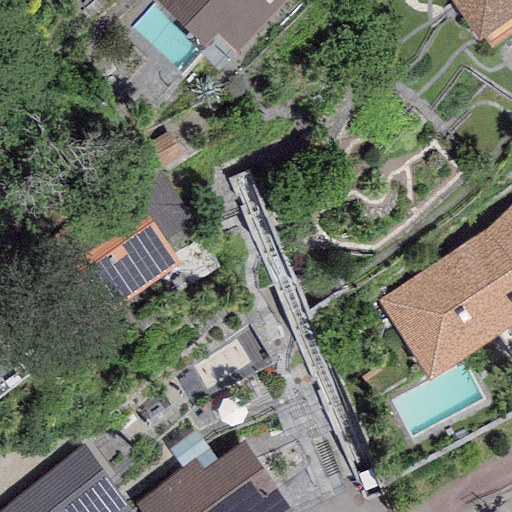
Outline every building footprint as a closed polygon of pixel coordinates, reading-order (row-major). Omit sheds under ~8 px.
[(164,0),(203,37),(218,21),(237,39),(273,0),(164,0)] [(511,0),(456,0),(479,32),(482,29),(489,41),(511,25),(511,0)] [(164,7),(144,29),(192,72),(212,50),(164,7)] [(182,256),(125,178),(51,231),(108,309),(182,256)] [(511,198),(481,227),(378,298),(427,370),(511,316),(511,198)] [(195,458),(140,499),(149,511),(269,511),(290,497),(244,436),(202,467),(195,458)] [(85,443),(1,511),(102,511),(127,492),(85,443)]
